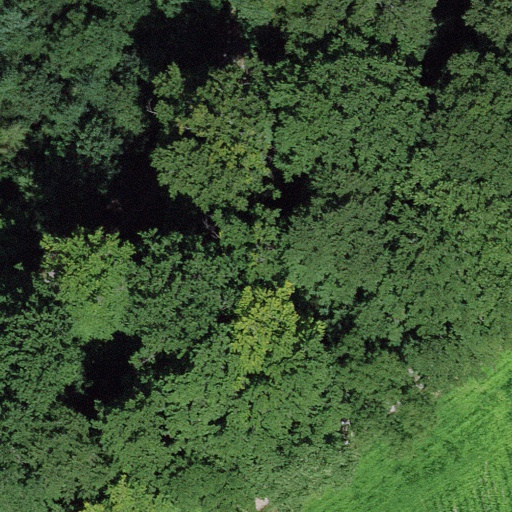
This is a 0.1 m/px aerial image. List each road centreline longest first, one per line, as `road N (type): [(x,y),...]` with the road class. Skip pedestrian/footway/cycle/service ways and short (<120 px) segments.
road 1 (track): [(0,341),(196,125),(238,0)]
road 2 (track): [(206,511),(511,284)]
road 3 (track): [(196,125),(304,65),(394,0)]
